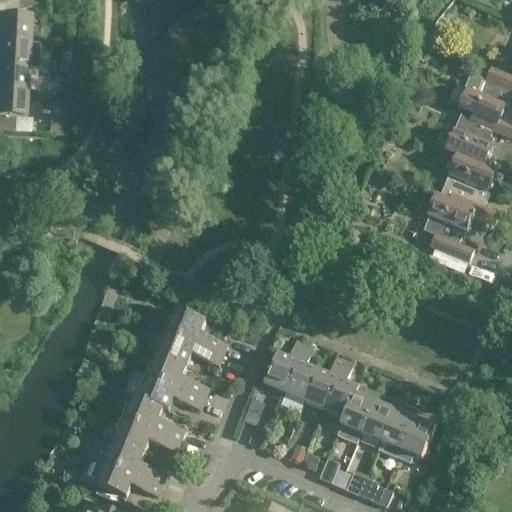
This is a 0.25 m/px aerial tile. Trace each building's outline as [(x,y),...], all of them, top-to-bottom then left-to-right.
[(487,0),(475,0),(473,5),(484,9),(488,0),(487,0)] [(0,43),(29,45),(31,19),(0,17),(0,43)] [(432,28),(427,35),(438,43),(443,36),(432,28)] [(0,68),(28,70),(38,70),(39,45),(29,45),(0,43),(0,68)] [(466,47),(462,55),(475,60),(478,53),(466,47)] [(352,73),(350,74),(363,93),(374,86),(361,67),(352,73)] [(0,68),(0,93),(27,95),(28,70),(0,68)] [(511,78),(491,70),(486,83),(470,77),(463,93),(466,94),(458,112),(462,113),(472,117),(472,115),(498,126),(500,121),(506,107),(504,106),(509,93),(511,93),(511,78)] [(0,93),(0,131),(14,133),(15,120),(25,120),(27,95),(0,93)] [(402,93),(394,113),(414,121),(423,101),(402,93)] [(454,133),(445,154),(456,159),(457,158),(485,170),(485,169),(493,149),(487,147),(493,133),(511,141),(511,126),(500,121),(498,126),(472,115),(472,117),(462,113),(454,133)] [(456,159),(440,198),(450,202),(449,203),(475,214),(473,219),(494,228),(499,215),(482,208),(488,194),(496,174),(485,169),(485,170),(457,158),(456,159)] [(393,168),(389,178),(400,183),(405,173),(393,168)] [(432,219),(426,233),(436,237),(430,249),(435,251),(460,262),(469,265),(475,252),(459,246),(464,233),(467,234),(473,219),(475,214),(449,203),(450,202),(440,198),(436,197),(428,218),(432,219)] [(223,359),(228,347),(201,335),(206,324),(179,312),(175,321),(170,319),(163,334),(223,359)] [(187,370),(192,357),(219,369),(223,359),(163,334),(158,347),(164,349),(160,358),(187,370)] [(277,354),(264,387),(285,396),(305,347),(296,343),(290,360),(277,354)] [(307,367),(314,351),(305,347),(285,396),(305,404),(318,372),(307,367)] [(205,402),(210,391),(183,380),(187,370),(160,358),(157,365),(151,363),(145,378),(205,402)] [(336,360),(330,376),(318,372),(305,404),(325,412),(345,364),(336,360)] [(344,420),(345,421),(356,396),(357,397),(360,389),(347,384),(354,367),(345,364),(325,412),(344,420)] [(140,391),(136,399),(142,401),(141,402),(163,411),(169,414),(174,402),(201,413),(205,402),(145,378),(140,391)] [(341,428),(337,439),(357,448),(361,436),(363,437),(379,397),(360,389),(357,397),(356,396),(345,421),(344,420),(341,428)] [(382,445),(399,405),(379,397),(363,437),(382,445)] [(181,444),(186,433),(159,422),(163,411),(141,402),(142,401),(136,399),(133,408),(127,405),(121,419),(181,444)] [(399,405),(382,445),(379,453),(398,461),(418,413),(399,405)] [(422,462),(439,422),(418,413),(398,461),(410,466),(413,458),(422,462)] [(116,433),(112,441),(118,443),(145,455),(150,444),(177,455),(181,444),(121,419),(116,433)] [(109,450),(103,464),(163,489),(168,478),(140,466),(145,455),(118,443),(112,441),(109,450)] [(307,457),(304,465),(316,470),(319,462),(307,457)] [(93,460),(83,482),(99,489),(96,496),(123,507),(126,500),(131,488),(158,500),(163,489),(103,464),(93,460)] [(337,472),(331,486),(339,490),(345,475),(337,472)] [(345,475),(339,490),(347,493),(354,478),(345,475)] [(371,503),(379,506),(385,492),(377,488),(371,503)] [(387,510),(393,495),(385,492),(379,506),(387,510)]
